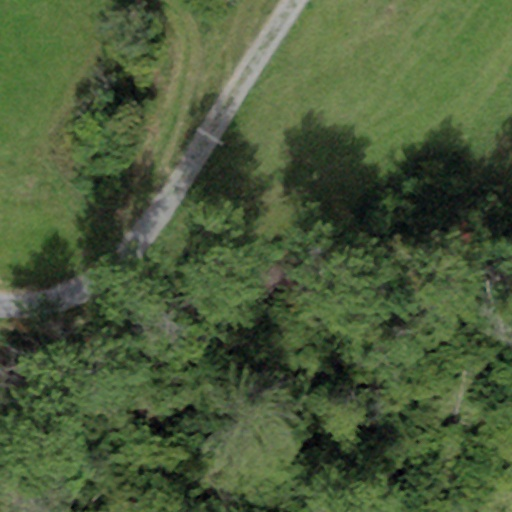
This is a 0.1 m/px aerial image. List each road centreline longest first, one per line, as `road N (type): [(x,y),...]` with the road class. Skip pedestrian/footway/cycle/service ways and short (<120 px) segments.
road 1 (track): [(304,0),(170,205),(115,272),(62,303),(0,307)]
road 2 (track): [(115,272),(193,61),(188,28),(170,0)]
